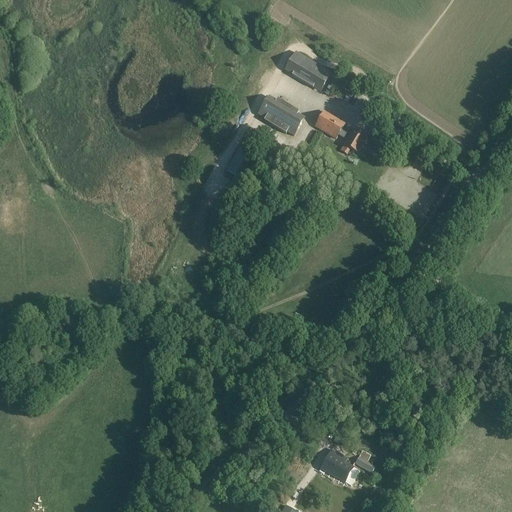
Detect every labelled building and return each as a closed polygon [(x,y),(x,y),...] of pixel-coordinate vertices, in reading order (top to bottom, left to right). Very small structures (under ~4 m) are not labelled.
[(292,77),(302,82),(313,89),(315,87),(322,92),(332,75),(296,53),(286,70),(293,75),(292,77)] [(278,100),(276,103),(269,99),(259,116),(265,120),(264,122),(286,135),(287,133),(294,137),(304,121),(297,117),(299,113),(278,100)] [(316,128),(337,141),(339,136),(348,142),(345,146),(344,146),(340,152),(348,156),(351,150),(359,155),(368,139),(355,131),(352,136),(342,131),(346,125),(325,113),(316,128)] [(241,150),(224,170),(233,178),(250,158),(241,150)] [(381,443),(394,441),(392,431),(379,434),(381,443)] [(352,488),(361,471),(364,466),(357,462),(352,471),(338,463),(342,457),(333,452),(322,471),(345,484),(352,488)]
